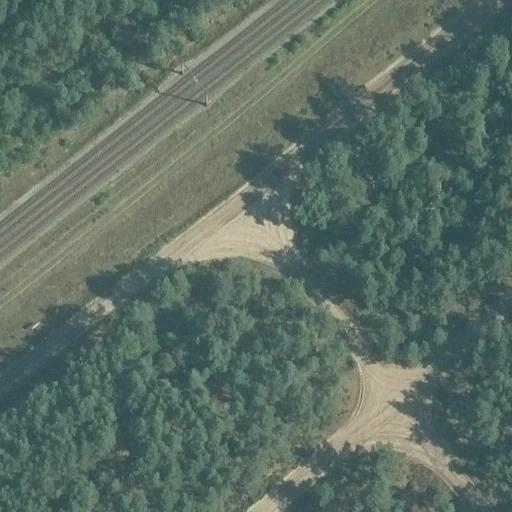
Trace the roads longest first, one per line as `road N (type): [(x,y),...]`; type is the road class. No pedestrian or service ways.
road 1 (track): [(0,386),(490,0)]
road 2 (track): [(0,304),(376,0)]
road 3 (track): [(511,297),(269,511)]
